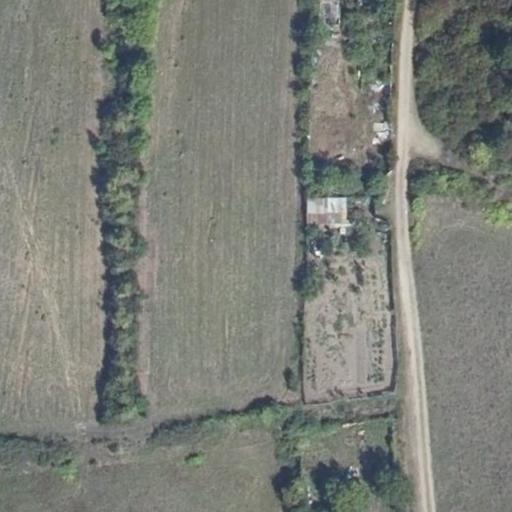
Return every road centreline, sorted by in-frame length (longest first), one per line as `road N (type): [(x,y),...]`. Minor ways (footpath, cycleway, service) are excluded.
road 1 (track): [(411,0),(402,135),(420,511)]
road 2 (track): [(511,183),(402,135)]
